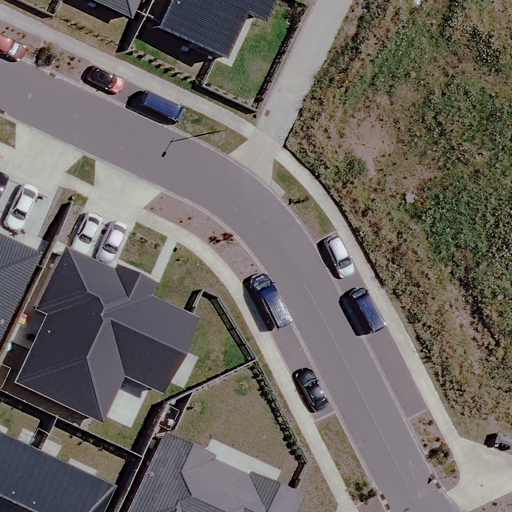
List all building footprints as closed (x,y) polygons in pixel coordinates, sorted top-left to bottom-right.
[(95,0),(127,15),(133,0),(95,0)] [(167,0),(155,25),(219,54),(239,9),(258,17),(265,0),(167,0)] [(0,321),(33,251),(0,235),(0,321)] [(45,313),(13,381),(97,420),(119,373),(158,391),(192,316),(144,295),(151,279),(114,262),(111,269),(62,246),(34,308),(45,313)] [(210,452),(161,430),(122,511),(288,511),(298,492),(248,470),(245,476),(207,459),(210,452)] [(0,511),(7,511),(37,450),(0,433),(0,511)] [(37,450),(7,511),(97,511),(111,484),(37,450)]
